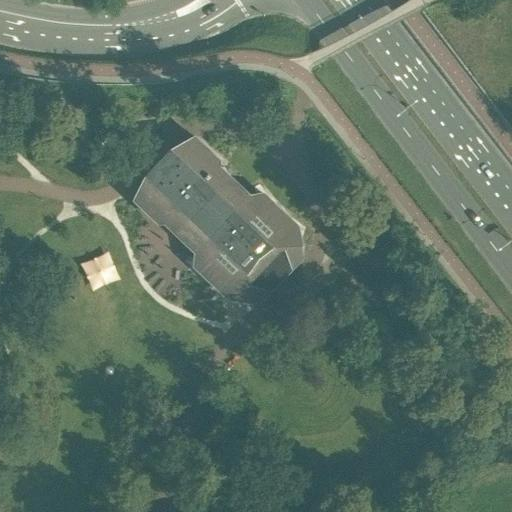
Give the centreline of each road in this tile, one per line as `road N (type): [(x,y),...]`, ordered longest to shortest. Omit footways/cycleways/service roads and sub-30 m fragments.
road 1 (primary): [(306,0),(511,271)]
road 2 (primary): [(511,193),(358,0)]
road 3 (tertiary): [(0,23),(137,40),(234,0)]
